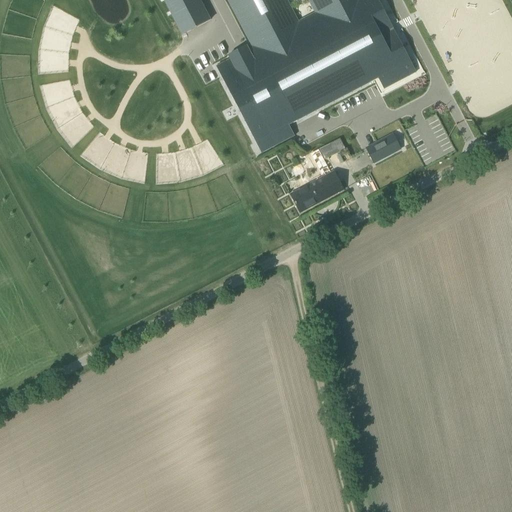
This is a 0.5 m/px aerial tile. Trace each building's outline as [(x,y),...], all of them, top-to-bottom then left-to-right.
[(210,19),(199,0),(162,0),(181,34),(210,19)] [(280,0),(225,0),(247,41),(242,43),(241,42),(222,52),(223,54),(210,60),(216,71),(255,147),(256,147),(261,157),(293,141),(287,130),(377,83),(383,94),(414,78),(373,0),(306,0),(311,8),(290,18),(280,0)] [(453,133),(440,105),(412,117),(424,146),(453,133)] [(393,135),(366,149),(374,163),(400,149),(393,135)] [(323,159),(343,149),(338,139),(306,154),(315,173),(327,167),(323,159)] [(372,164),(380,184),(405,174),(397,154),(372,164)] [(299,183),(302,189),(290,195),(300,213),(344,190),(334,172),(310,184),(307,179),(305,179),(300,181),(299,183)] [(361,190),(363,189),(368,198),(377,193),(369,177),(357,182),(361,190)]
